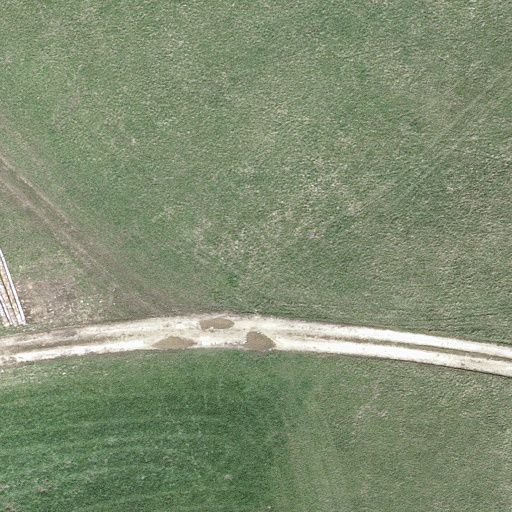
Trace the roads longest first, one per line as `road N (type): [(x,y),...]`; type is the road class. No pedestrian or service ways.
road 1 (track): [(0,342),(222,324),(402,333),(511,349)]
road 2 (track): [(222,324),(86,230),(0,153)]
